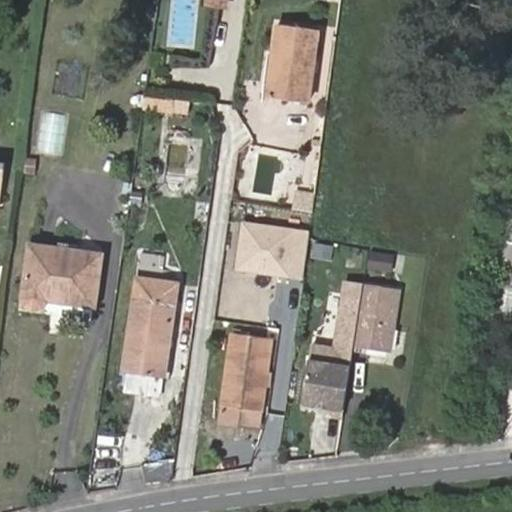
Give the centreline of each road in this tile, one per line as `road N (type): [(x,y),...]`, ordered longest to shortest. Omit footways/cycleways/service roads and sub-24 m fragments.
road 1 (unknown): [(180,498),(229,149),(269,114),(304,109)]
road 2 (unclassified): [(122,511),(511,458)]
